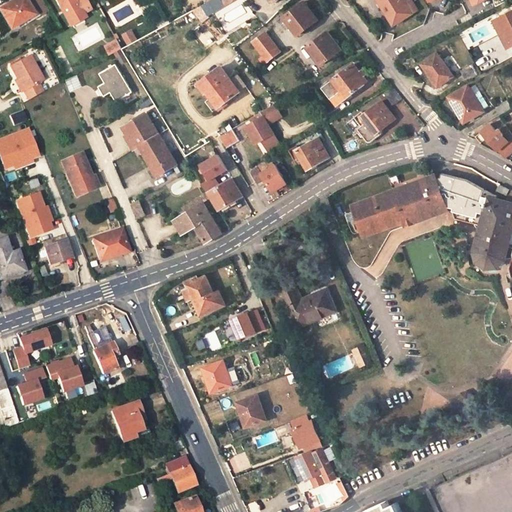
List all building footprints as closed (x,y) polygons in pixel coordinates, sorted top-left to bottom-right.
[(24,0),(14,0),(0,9),(12,27),(33,14),(24,0)] [(55,0),(61,9),(65,18),(81,9),(76,0),(77,0),(55,0)] [(99,5),(96,0),(77,0),(76,0),(81,9),(84,14),(99,5)] [(386,6),(397,22),(411,11),(403,0),(378,0),(383,7),(386,6)] [(309,12),(311,10),(304,2),(285,17),(298,34),(316,21),(309,12)] [(511,7),(491,18),(506,49),(511,46),(511,7)] [(70,26),(86,17),(84,14),(81,9),(65,18),(70,26)] [(193,30),(206,48),(224,34),(211,17),(193,30)] [(229,37),(236,44),(246,35),(239,27),(229,37)] [(126,44),(137,39),(131,28),(121,34),(126,44)] [(265,55),(270,61),(282,51),(267,32),(254,41),(265,55)] [(332,42),(334,40),(328,32),(309,46),(321,64),(339,51),(332,42)] [(107,46),(112,54),(120,50),(123,48),(119,40),(107,46)] [(439,86),(450,79),(443,69),(447,65),(438,51),(422,63),(439,86)] [(28,100),(42,92),(37,83),(43,80),(30,54),(10,64),(17,78),(24,90),(28,100)] [(265,64),(270,61),(265,55),(260,58),(265,64)] [(111,92),(116,102),(132,92),(116,64),(99,73),(105,83),(98,87),(104,96),(111,92)] [(358,74),(360,72),(354,64),(324,87),(338,104),(365,84),(358,74)] [(455,75),(447,65),(443,69),(450,79),(455,75)] [(222,67),(201,84),(208,94),(210,92),(223,107),(242,92),(222,67)] [(66,91),(81,87),(78,75),(63,79),(66,91)] [(21,92),(24,90),(17,78),(14,79),(21,92)] [(403,97),(393,85),(384,92),(393,104),(403,97)] [(466,121),(483,110),(476,97),(475,96),(468,85),(450,96),(457,109),(459,108),(466,121)] [(483,92),(475,96),(476,97),(483,110),(492,105),(483,92)] [(498,113),(511,105),(508,97),(495,105),(498,113)] [(277,102),(256,115),(258,119),(254,121),(249,124),(259,141),(265,138),(271,149),(283,142),(271,122),(284,114),(277,102)] [(365,114),(362,112),(356,117),(364,128),(360,131),(367,141),(371,142),(381,134),(378,132),(396,118),(382,102),(365,114)] [(8,119),(10,126),(26,121),(24,114),(8,119)] [(157,135),(145,114),(122,128),(135,148),(140,146),(158,175),(177,164),(159,134),(157,135)] [(511,150),(511,144),(509,141),(511,138),(511,132),(506,123),(502,126),(497,130),(491,122),(477,137),(482,142),(489,137),(506,156),(511,150)] [(0,164),(3,172),(39,159),(27,127),(0,136),(0,164)] [(233,129),(220,137),(227,149),(240,141),(233,129)] [(300,148),(298,144),(290,149),(298,163),(303,161),(309,169),(330,156),(318,137),(300,148)] [(91,176),(81,153),(59,161),(74,196),(98,187),(93,176),(91,176)] [(261,183),(268,178),(261,165),(253,170),(261,183)] [(204,181),(210,191),(225,182),(219,172),(204,181)] [(402,222),(411,218),(413,223),(446,210),(454,212),(456,219),(476,224),(477,220),(484,221),(483,226),(477,251),(478,256),(479,261),(483,263),(487,266),(491,267),(496,266),(500,265),(505,259),(510,242),(511,243),(511,244),(511,188),(508,200),(497,195),(465,179),(439,174),(437,178),(433,179),(432,175),(350,206),(363,238),(401,222),(402,222)] [(225,182),(210,191),(220,208),(239,197),(234,187),(237,186),(232,178),(225,182)] [(508,193),(510,188),(501,183),(498,189),(508,193)] [(15,198),(26,238),(52,231),(41,190),(15,198)] [(186,213),(202,204),(199,198),(183,208),(186,213)] [(117,210),(112,202),(107,204),(110,212),(117,210)] [(202,204),(186,213),(174,220),(182,234),(195,227),(205,243),(223,233),(206,202),(202,204)] [(133,206),(139,221),(146,217),(140,204),(133,206)] [(54,229),(61,227),(55,213),(48,215),(54,229)] [(127,251),(121,233),(107,237),(106,233),(92,237),(98,258),(112,254),(113,256),(127,251)] [(9,257),(6,248),(8,247),(5,238),(0,240),(0,277),(24,270),(17,254),(9,257)] [(43,247),(50,265),(71,257),(65,240),(43,247)] [(214,294),(207,276),(199,279),(198,276),(187,280),(190,288),(185,290),(189,300),(195,298),(201,314),(224,306),(219,292),(214,294)] [(263,306),(254,284),(251,286),(251,288),(246,290),(254,310),(263,306)] [(282,290),(297,326),(336,310),(327,288),(302,298),(297,284),(282,290)] [(28,365),(24,354),(49,346),(43,328),(15,337),(17,347),(9,349),(16,369),(28,365)] [(117,353),(111,343),(93,352),(103,374),(115,368),(109,357),(117,353)] [(352,349),(357,360),(367,356),(362,345),(352,349)] [(48,381),(54,379),(58,393),(80,387),(71,356),(43,364),(48,381)] [(368,360),(367,356),(357,360),(358,364),(368,360)] [(204,366),(207,375),(210,374),(215,390),(232,384),(224,359),(204,366)] [(17,423),(16,418),(0,361),(0,408),(4,421),(5,427),(17,423)] [(18,406),(40,399),(35,380),(44,378),(40,366),(19,372),(22,381),(12,384),(18,406)] [(212,391),(215,390),(210,374),(207,375),(212,391)] [(238,401),(241,410),(245,408),(250,424),(266,419),(257,395),(238,401)] [(142,418),(136,403),(109,412),(122,443),(135,438),(132,432),(141,429),(138,420),(142,418)] [(247,426),(250,424),(245,408),(241,410),(247,426)] [(310,422),(306,415),(292,420),(296,428),(294,429),(303,447),(310,444),(313,449),(323,446),(312,421),(310,422)] [(171,444),(175,450),(182,447),(180,441),(171,444)] [(338,477),(325,448),(314,453),(320,466),(316,468),(319,473),(312,477),(316,487),(327,482),(338,477)] [(511,511),(511,449),(428,487),(439,511),(511,511)] [(233,468),(249,462),(245,452),(229,458),(233,468)] [(164,466),(167,473),(155,478),(157,482),(164,479),(166,481),(170,479),(176,493),(194,485),(182,458),(164,466)] [(334,505),(342,502),(337,489),(329,492),(334,505)] [(174,504),(176,511),(199,511),(194,497),(174,504)] [(399,511),(395,502),(389,505),(387,501),(368,509),(369,511),(399,511)]
